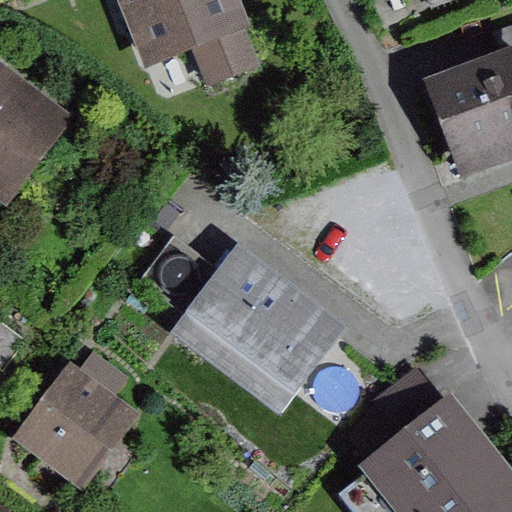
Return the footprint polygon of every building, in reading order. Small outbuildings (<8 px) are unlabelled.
[(261,76),(233,0),(119,0),(146,72),(187,57),(202,97),(261,76)] [(371,0),(376,14),(418,0),(371,0)] [(511,56),(419,90),(455,189),(511,168),(511,56)] [(0,210),(2,212),(71,118),(0,67),(0,210)] [(279,430),(344,338),(231,259),(166,351),(279,430)] [(80,502),(134,426),(65,377),(10,453),(80,502)] [(382,511),(511,511),(511,493),(448,406),(355,475),(382,511)]
